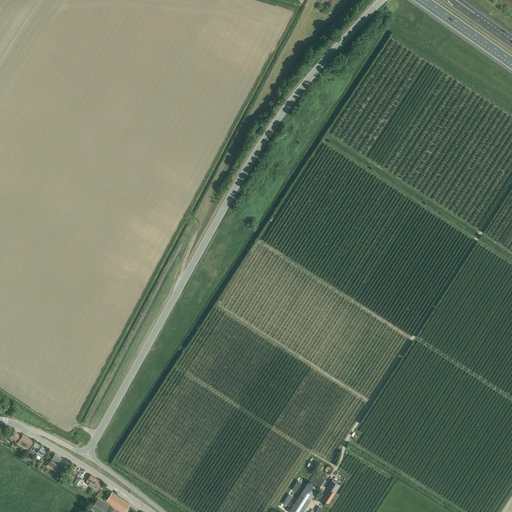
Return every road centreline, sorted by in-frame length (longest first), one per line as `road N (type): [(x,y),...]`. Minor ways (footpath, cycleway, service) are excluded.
road 1 (tertiary): [(87,455),(258,147),(381,0)]
road 2 (tertiary): [(152,511),(26,431)]
